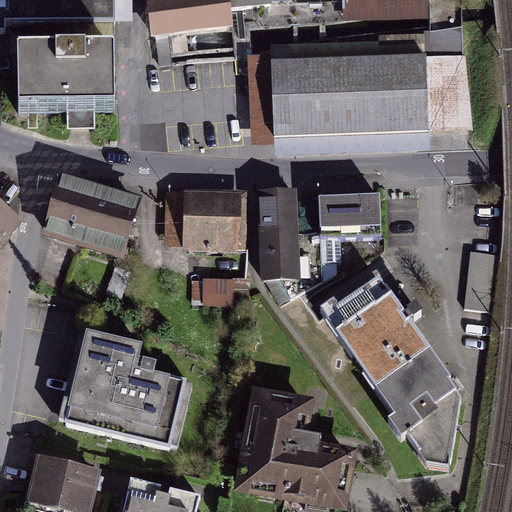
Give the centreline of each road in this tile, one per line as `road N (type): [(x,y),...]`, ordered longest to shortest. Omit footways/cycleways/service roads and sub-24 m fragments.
road 1 (residential): [(511,162),(248,170),(43,152)]
road 2 (residential): [(0,452),(43,152)]
